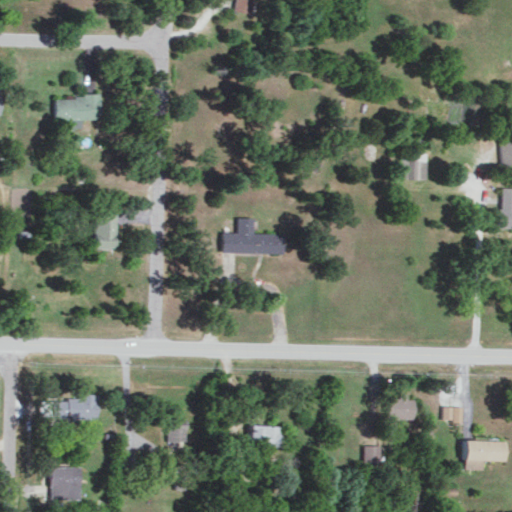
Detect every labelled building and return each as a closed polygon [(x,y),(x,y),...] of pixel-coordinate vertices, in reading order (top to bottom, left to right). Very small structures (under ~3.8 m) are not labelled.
[(234,0),(233,8),(250,11),(251,0),(234,0)] [(99,117),(99,94),(53,94),(53,118),(69,118),(69,126),(81,126),(81,117),(99,117)] [(511,131),(499,132),(499,162),(511,161),(511,131)] [(425,177),(426,150),(401,149),(400,176),(425,177)] [(511,185),(498,186),(499,226),(511,225),(511,185)] [(114,204),(91,203),(91,246),(113,246),(114,204)] [(250,231),(251,216),(234,215),(234,231),(219,230),(219,249),(280,251),(280,232),(250,231)] [(94,417),(95,392),(75,392),(75,399),(37,398),(36,416),(94,417)] [(412,417),(413,394),(397,394),(397,397),(387,396),(387,416),(412,417)] [(461,405),(441,404),(441,419),(461,419),(461,405)] [(184,414),(165,415),(165,440),(184,439),(184,414)] [(285,445),(285,430),(278,430),(278,424),(248,423),(247,444),(285,445)] [(505,439),(462,438),(462,467),(481,467),(481,458),(504,459),(505,439)] [(361,462),(378,462),(379,444),(362,444),(361,462)] [(78,497),(77,464),(47,465),(47,498),(78,497)]
